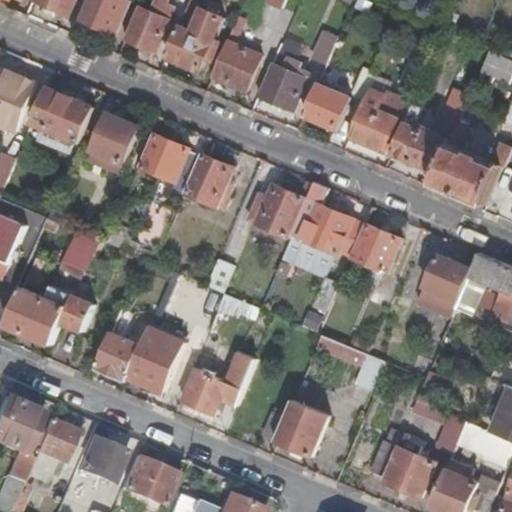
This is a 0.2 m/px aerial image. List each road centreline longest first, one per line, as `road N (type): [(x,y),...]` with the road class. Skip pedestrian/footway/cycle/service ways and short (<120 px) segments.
road 1 (residential): [(511,243),(0,24)]
road 2 (residential): [(0,358),(308,490)]
